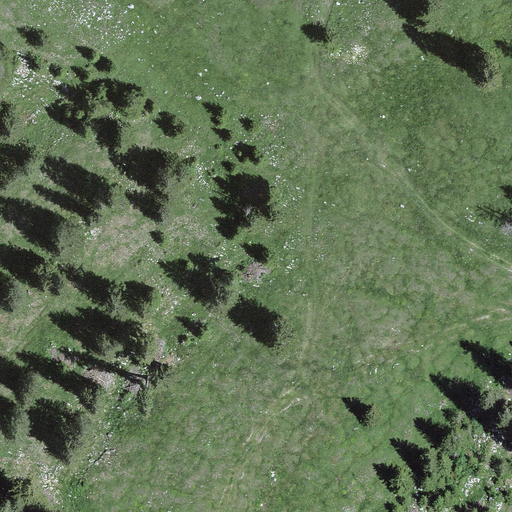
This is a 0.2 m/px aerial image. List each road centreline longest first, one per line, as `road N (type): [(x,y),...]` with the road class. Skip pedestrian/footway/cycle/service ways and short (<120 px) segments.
road 1 (track): [(225,511),(270,420),(304,391),(511,309)]
road 2 (track): [(511,270),(426,209),(319,88)]
